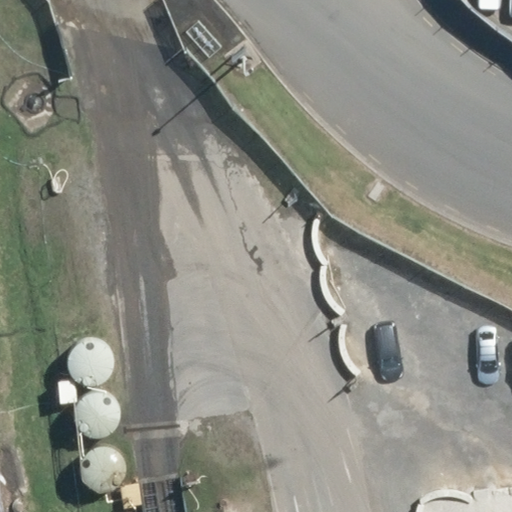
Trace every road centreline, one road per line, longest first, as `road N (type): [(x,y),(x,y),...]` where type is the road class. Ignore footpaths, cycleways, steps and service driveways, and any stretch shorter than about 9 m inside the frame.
road 1 (unknown): [(94,0),(239,309),(299,511)]
road 2 (unclassified): [(306,0),(390,83),(511,153)]
